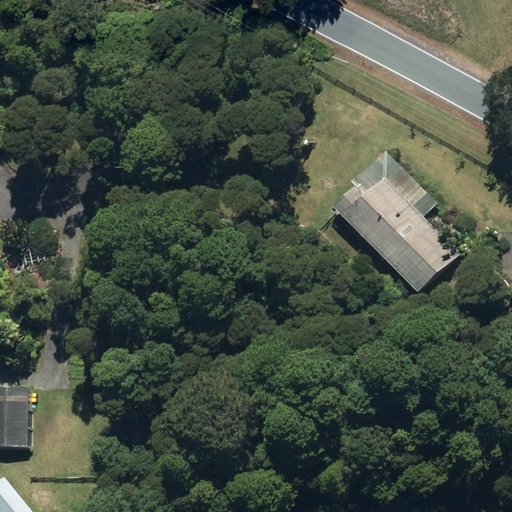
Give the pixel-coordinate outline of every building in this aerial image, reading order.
[(344,214),(428,300),(468,262),(394,186),(378,202),(367,191),(344,214)] [(24,245),(36,296),(54,291),(47,266),(54,264),(48,239),(24,245)] [(501,275),(487,261),(454,291),(468,306),(501,275)] [(0,452),(34,453),(35,393),(0,392),(0,452)] [(1,505),(6,511),(20,511),(23,510),(11,497),(1,505)]
